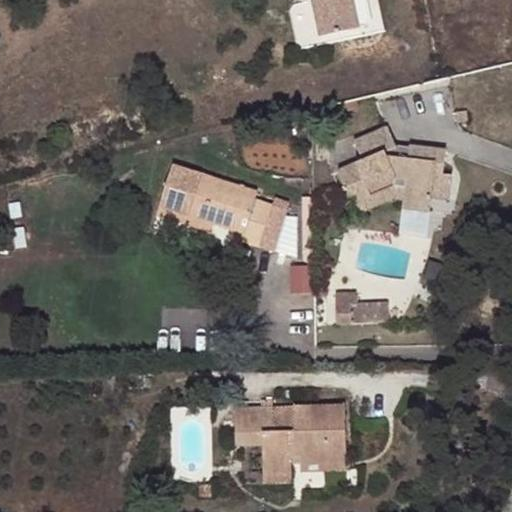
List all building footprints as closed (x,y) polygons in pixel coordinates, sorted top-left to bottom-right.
[(317,0),(325,35),(364,26),(358,0),(317,0)] [(370,152),(348,164),(364,197),(404,176),(404,166),(413,166),(412,200),(446,198),(443,157),(450,157),(450,135),(404,138),(393,117),(361,134),(370,152)] [(263,188),(179,160),(164,204),(192,213),(249,232),(246,239),(263,244),(278,201),(261,195),(263,188)] [(293,206),(278,201),(263,244),(280,248),(293,206)] [(164,204),(162,212),(188,221),(192,213),(164,204)] [(356,293),(334,294),(336,326),(388,323),(387,302),(356,304),(356,293)] [(355,406),(245,406),(246,445),(274,445),(275,476),(300,477),(300,458),(311,457),(312,461),(354,463),(355,406)] [(210,485),(198,485),(199,498),(210,497),(210,485)]
